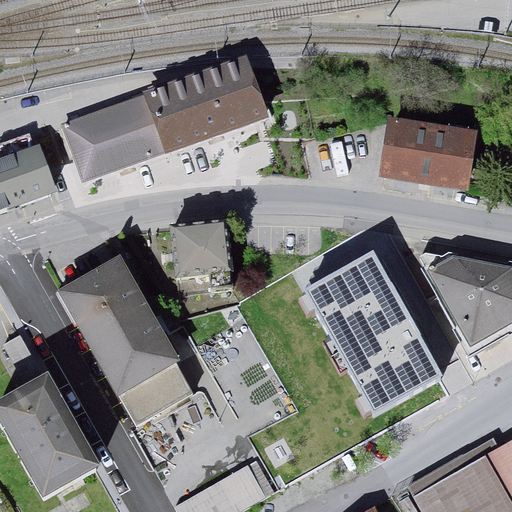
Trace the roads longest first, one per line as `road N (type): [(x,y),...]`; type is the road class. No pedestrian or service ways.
road 1 (residential): [(0,245),(136,210),(232,199),(377,206),(511,230)]
road 2 (residential): [(0,249),(146,511)]
road 3 (residential): [(305,511),(511,392)]
